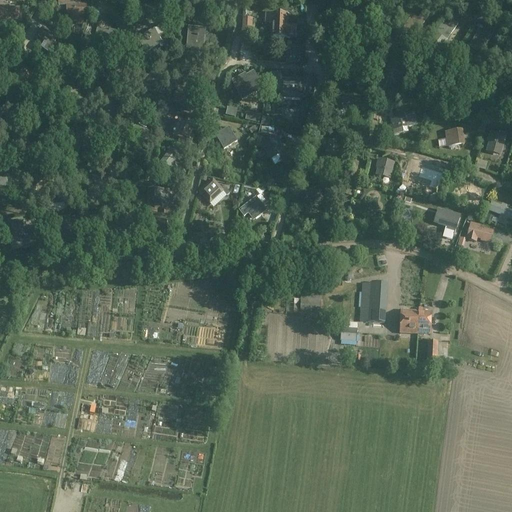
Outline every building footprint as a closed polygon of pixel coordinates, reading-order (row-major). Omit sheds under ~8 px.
[(57,0),(58,7),(65,7),(66,18),(70,18),(70,23),(83,23),(83,17),(87,17),(86,4),(80,4),(79,0),(57,0)] [(163,1),(137,9),(140,21),(167,13),(163,1)] [(362,4),(356,25),(368,29),(368,27),(376,29),(381,12),(374,10),(375,7),(362,4)] [(5,10),(0,9),(0,20),(5,21),(19,21),(19,10),(5,10)] [(265,14),(265,24),(269,24),(270,24),(288,24),(288,16),(291,16),(291,10),(284,10),(284,15),(265,14)] [(195,17),(195,12),(181,11),(180,19),(195,20),(195,17)] [(412,16),(407,24),(404,21),(400,27),(403,29),(402,31),(408,36),(411,30),(417,34),(429,16),(423,12),(418,20),(412,16)] [(243,18),(242,30),(252,30),(252,18),(243,18)] [(443,23),(431,39),(437,43),(441,38),(447,42),(458,25),(452,21),(448,27),(443,23)] [(261,31),(260,41),(271,42),(271,38),(296,39),(296,26),(296,25),(294,25),(288,25),(288,24),(270,24),(270,25),(261,31)] [(472,34),(466,46),(476,52),(479,46),(485,49),(495,31),(488,27),(485,34),(479,30),(476,36),(472,34)] [(42,28),(34,40),(40,44),(37,48),(49,56),(60,40),(42,28)] [(118,47),(119,42),(115,41),(117,34),(108,31),(108,32),(97,29),(95,37),(104,39),(103,45),(111,47),(112,46),(118,47)] [(187,45),(186,52),(202,54),(204,30),(191,29),(189,45),(187,45)] [(149,33),(138,39),(145,53),(156,47),(162,44),(155,30),(149,33)] [(511,32),(505,50),(503,55),(511,59),(511,32)] [(332,35),(324,33),(322,41),(331,43),(332,35)] [(350,49),(348,62),(359,63),(361,51),(356,50),(356,44),(350,43),(350,49)] [(292,54),(288,54),(288,65),(303,65),(303,48),(292,48),(292,54)] [(81,55),(63,62),(64,66),(70,64),(73,71),(80,68),(79,65),(84,63),(81,55)] [(393,81),(394,77),(395,78),(400,66),(389,61),(385,74),(389,75),(388,79),(393,81)] [(20,66),(8,85),(19,92),(22,89),(30,76),(31,74),(20,66)] [(140,78),(138,89),(145,91),(146,86),(156,89),(158,82),(159,77),(145,74),(145,73),(141,72),(140,78)] [(242,101),(263,90),(253,72),(246,76),(245,74),(231,81),(242,101)] [(440,79),(436,78),(426,74),(421,86),(431,90),(434,84),(437,86),(440,79)] [(281,80),(280,99),(300,100),(301,81),(281,80)] [(64,82),(63,95),(78,96),(79,83),(64,82)] [(199,98),(179,87),(171,103),(191,113),(199,98)] [(131,96),(127,100),(138,112),(140,109),(142,111),(155,100),(147,92),(137,102),(131,96)] [(511,94),(505,92),(496,110),(504,113),(510,101),(511,102),(511,94)] [(347,99),(335,102),(337,114),(347,112),(346,106),(348,106),(361,103),(359,97),(347,99)] [(247,113),(245,121),(259,124),(261,116),(247,113)] [(408,116),(390,120),(393,131),(406,128),(410,127),(408,116)] [(262,118),(261,126),(269,127),(271,119),(262,118)] [(188,122),(185,121),(184,123),(179,120),(172,136),(182,141),(183,139),(189,142),(196,125),(188,122)] [(7,133),(6,145),(12,146),(12,148),(23,150),(25,133),(18,132),(19,124),(3,122),(2,132),(7,133)] [(152,134),(135,127),(129,141),(146,149),(152,134)] [(229,129),(216,136),(224,150),(237,142),(229,129)] [(461,130),(445,133),(447,140),(448,147),(448,148),(449,149),(451,150),(453,149),(454,148),(455,147),(464,145),(461,130)] [(500,132),(499,136),(490,134),(489,139),(490,139),(486,153),(492,154),(493,153),(500,155),(505,138),(503,137),(505,133),(500,132)] [(71,134),(70,145),(86,145),(87,135),(71,134)] [(276,138),(263,145),(266,152),(271,160),(271,159),(275,166),(277,164),(281,162),(279,159),(278,156),(283,153),(284,152),(276,138)] [(335,141),(323,145),(327,156),(336,153),(335,148),(337,147),(335,141)] [(172,150),(161,164),(168,170),(179,156),(172,150)] [(379,166),(376,177),(382,178),(382,177),(390,179),(393,165),(378,161),(377,166),(379,166)] [(478,162),(476,169),(485,172),(487,164),(478,162)] [(409,165),(410,177),(418,177),(418,165),(409,165)] [(422,166),(420,176),(432,179),(431,185),(439,187),(443,172),(422,166)] [(13,173),(0,174),(0,194),(0,195),(16,192),(15,186),(21,185),(19,172),(13,173)] [(174,177),(173,184),(180,186),(182,179),(174,177)] [(56,179),(40,184),(43,195),(57,192),(56,187),(58,187),(56,179)] [(213,179),(198,192),(210,205),(215,200),(220,195),(223,192),(227,196),(230,193),(226,188),(223,190),(213,179)] [(264,186),(257,191),(256,192),(259,196),(260,195),(267,190),(264,186)] [(89,188),(89,198),(106,199),(106,189),(89,188)] [(318,188),(309,191),(307,191),(309,198),(311,197),(313,203),(314,202),(316,207),(321,205),(320,200),(323,199),(318,188)] [(468,188),(467,206),(477,207),(478,188),(468,188)] [(148,190),(148,200),(154,200),(154,209),(156,209),(166,209),(169,209),(169,190),(148,190)] [(277,199),(282,201),(284,195),(272,192),(270,198),(277,199)] [(370,195),(369,208),(377,208),(378,196),(370,195)] [(258,198),(241,212),(245,217),(251,213),(257,220),(268,211),(258,198)] [(499,217),(507,220),(511,221),(511,212),(491,204),(488,212),(499,217)] [(442,210),(437,226),(456,231),(461,216),(442,210)] [(166,219),(146,219),(147,232),(160,232),(160,235),(167,235),(166,219)] [(73,220),(51,222),(51,228),(57,227),(57,229),(61,232),(63,232),(63,236),(75,235),(73,220)] [(24,222),(8,224),(11,242),(22,241),(23,247),(23,248),(36,246),(34,231),(26,232),(24,222)] [(490,245),(494,232),(484,229),(483,231),(480,230),(480,226),(470,223),(466,241),(476,243),(477,240),(481,241),(480,242),(490,245)] [(121,226),(100,230),(102,240),(123,236),(121,226)] [(216,246),(231,244),(231,235),(215,237),(216,246)] [(360,303),(386,304),(387,285),(369,284),(369,285),(362,285),(360,303)] [(307,300),(301,300),(300,300),(300,314),(320,315),(320,301),(314,301),(307,300)] [(360,303),(359,323),(385,325),(386,304),(360,303)] [(419,310),(419,312),(418,335),(430,336),(431,313),(422,313),(423,310),(419,310)] [(418,335),(419,312),(401,312),(400,334),(418,335)] [(341,329),(340,342),(356,343),(357,330),(341,329)] [(427,343),(426,369),(437,370),(438,343),(427,343)]
